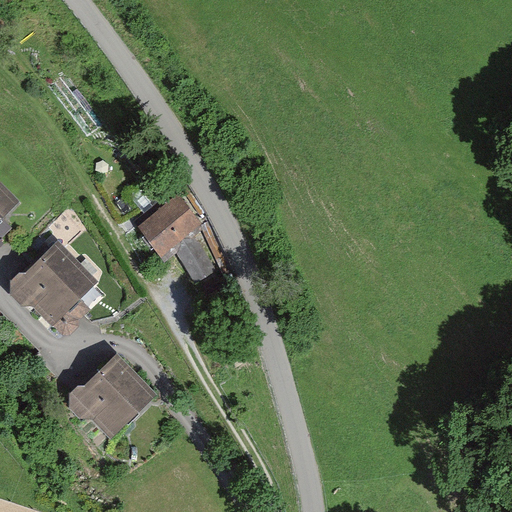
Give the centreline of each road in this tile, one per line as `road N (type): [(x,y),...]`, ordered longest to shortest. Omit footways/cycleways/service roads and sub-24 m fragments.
road 1 (unclassified): [(313,511),(274,352),(224,223),(172,129),(83,5)]
road 2 (residential): [(0,293),(66,361),(91,346),(122,343),(150,368),(256,511)]
road 3 (track): [(0,66),(155,296)]
